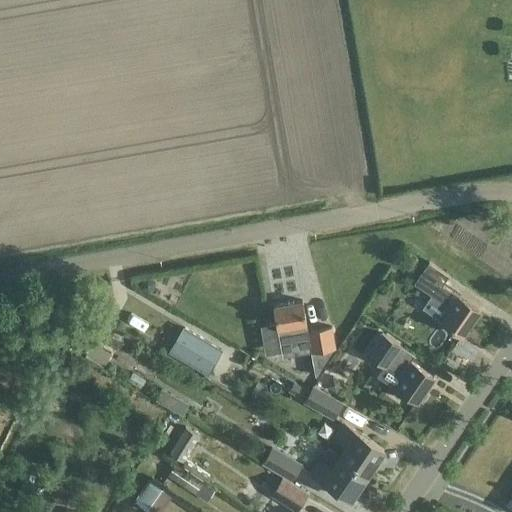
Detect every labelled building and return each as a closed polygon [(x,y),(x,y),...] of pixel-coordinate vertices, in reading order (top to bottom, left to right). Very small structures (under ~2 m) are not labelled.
[(476,57),(474,71),(484,72),(486,59),(476,57)] [(449,275),(429,261),(414,283),(447,305),(444,309),(448,312),(442,321),(462,335),(479,310),(442,285),(449,275)] [(142,281),(142,288),(148,292),(154,288),(155,281),(149,278),(142,281)] [(278,328),(283,356),(311,351),(302,300),(273,305),(277,325),(278,328)] [(184,327),(169,351),(208,375),(223,350),(184,327)] [(397,387),(399,388),(400,389),(417,401),(418,399),(423,399),(427,393),(425,389),(434,376),(411,360),(414,355),(400,346),(380,333),(365,354),(383,366),(377,375),(396,388),(397,387)] [(88,355),(107,367),(115,354),(96,342),(88,355)] [(340,387),(339,380),(332,376),(326,387),(337,393),(340,387)] [(289,390),(305,400),(333,416),(341,402),(313,386),(311,391),(293,382),(289,390)] [(156,399),(164,404),(170,392),(162,388),(156,399)] [(348,444),(340,455),(367,474),(384,449),(344,422),(336,436),(348,444)] [(169,453),(183,462),(184,460),(199,436),(185,427),(169,453)] [(301,464),(298,462),(271,446),(262,461),(289,477),(292,479),(301,464)] [(351,499),(367,474),(340,455),(332,467),(320,459),(311,472),(351,499)] [(187,460),(182,467),(190,473),(206,484),(211,476),(187,460)] [(168,475),(194,493),(202,482),(175,464),(168,475)] [(272,491),(270,494),(296,510),(306,493),(282,477),(278,483),(256,468),(250,477),(272,491)] [(150,511),(160,511),(173,494),(151,479),(135,501),(150,511)]
